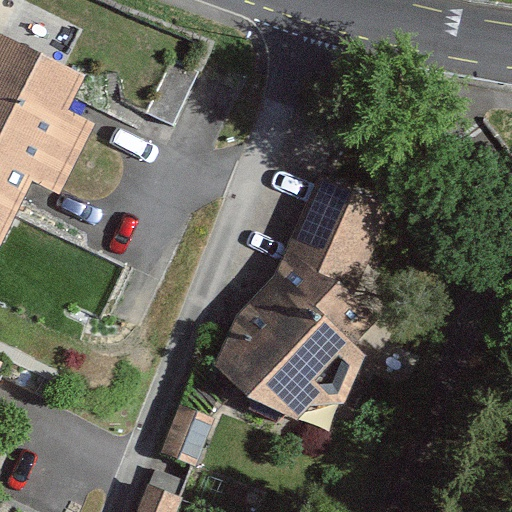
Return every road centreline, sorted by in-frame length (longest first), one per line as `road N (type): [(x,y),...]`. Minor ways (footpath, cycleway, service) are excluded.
road 1 (residential): [(260,179),(115,511)]
road 2 (residential): [(397,511),(511,192)]
road 3 (residential): [(395,24),(511,191)]
road 4 (residential): [(322,2),(260,179)]
road 5 (residential): [(138,177),(260,179)]
